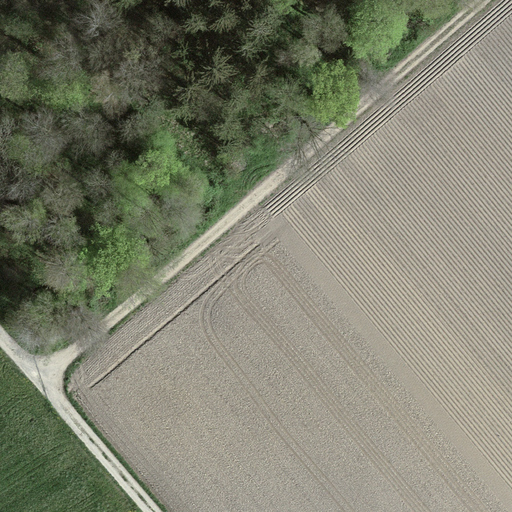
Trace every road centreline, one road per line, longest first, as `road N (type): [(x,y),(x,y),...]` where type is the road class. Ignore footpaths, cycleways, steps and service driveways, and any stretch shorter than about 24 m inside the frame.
road 1 (track): [(477,0),(39,375)]
road 2 (track): [(157,511),(39,375)]
